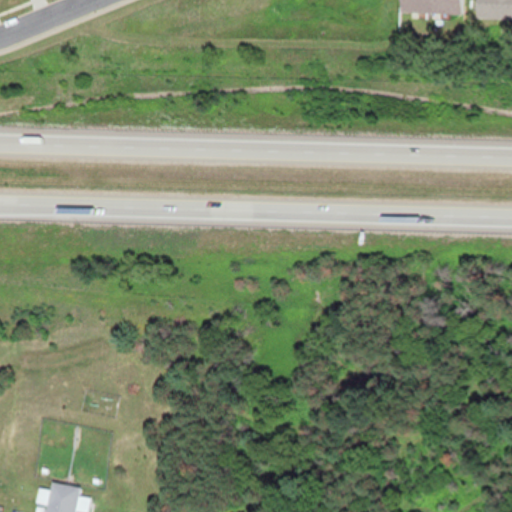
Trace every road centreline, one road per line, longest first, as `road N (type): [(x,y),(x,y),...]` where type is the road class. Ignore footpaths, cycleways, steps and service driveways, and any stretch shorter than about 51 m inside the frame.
road 1 (motorway): [(0,205),(511,219)]
road 2 (motorway): [(511,149),(0,137)]
